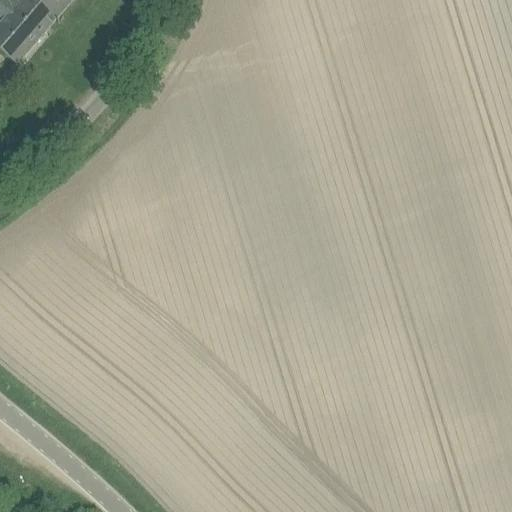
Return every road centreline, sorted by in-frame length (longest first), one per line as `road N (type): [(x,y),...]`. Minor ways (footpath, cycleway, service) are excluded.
road 1 (unclassified): [(0,185),(85,121),(122,74),(160,0)]
road 2 (unclassified): [(120,511),(0,408)]
